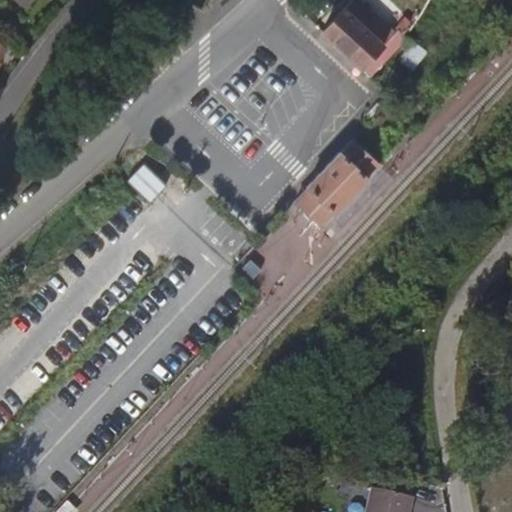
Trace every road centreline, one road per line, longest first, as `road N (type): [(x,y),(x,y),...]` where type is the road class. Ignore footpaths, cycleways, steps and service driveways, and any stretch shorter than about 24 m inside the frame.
road 1 (residential): [(0,236),(266,0)]
road 2 (residential): [(511,239),(448,314),(438,352),(462,511)]
road 3 (unclassified): [(86,0),(0,104)]
